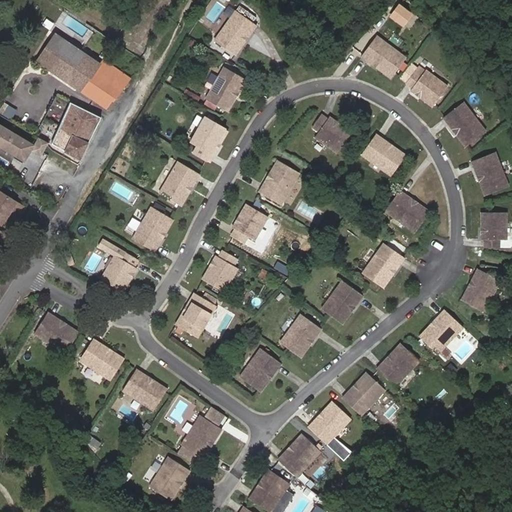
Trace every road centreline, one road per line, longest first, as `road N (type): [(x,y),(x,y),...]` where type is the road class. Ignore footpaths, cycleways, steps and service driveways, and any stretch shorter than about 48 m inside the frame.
road 1 (residential): [(140,324),(261,119),(281,101),(333,85),(396,108),(438,155),(447,179),(457,237),(451,264),(267,428)]
road 2 (residential): [(267,428),(150,344),(140,324)]
road 3 (track): [(152,58),(85,181)]
road 4 (residential): [(33,268),(140,324)]
